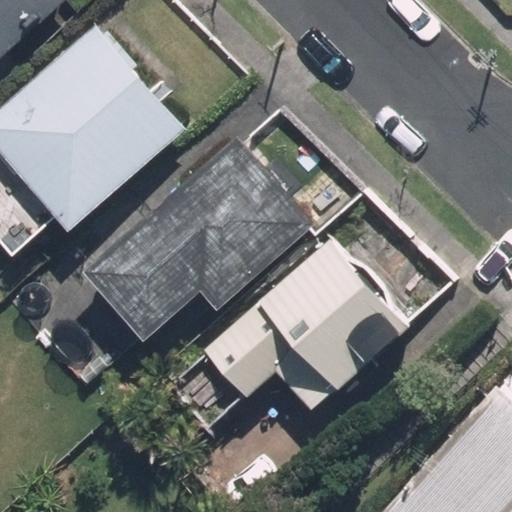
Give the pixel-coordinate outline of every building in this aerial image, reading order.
[(0,0),(0,56),(33,28),(27,22),(40,8),(47,16),(64,0),(0,0)] [(101,25),(96,20),(0,103),(0,151),(68,229),(189,124),(137,65),(143,61),(107,20),(101,25)] [(243,135),(89,273),(150,340),(202,292),(220,314),(322,224),(243,135)] [(349,258),(335,243),(210,352),(250,398),(282,369),(318,410),(411,329),(393,308),(392,303),(392,299),(390,293),(387,287),(385,282),(381,276),(377,272),(372,267),(366,264),(362,261),(356,260),(350,258),(349,258)] [(496,391),(491,386),(378,511),(511,511),(511,376),(511,375),(496,391)]
